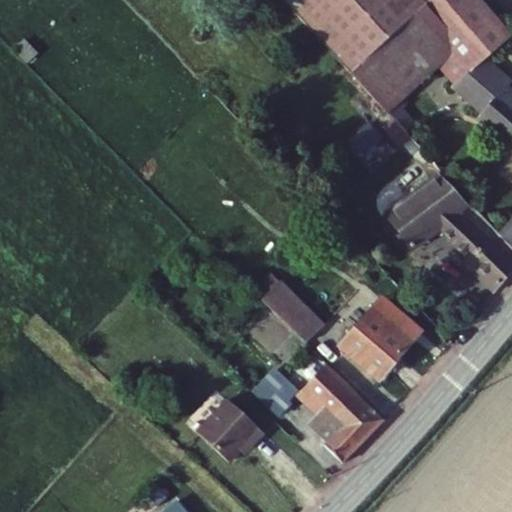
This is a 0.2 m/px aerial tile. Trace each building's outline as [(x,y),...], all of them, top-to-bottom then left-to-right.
[(511,143),(511,230),(504,240),(511,248),(511,90),(498,75),(433,0),(284,0),(395,123),(447,77),(486,113),(482,116),(511,143)] [(433,0),(498,75),(503,70),(493,59),(505,49),(511,42),(511,25),(488,0),(433,0)] [(511,55),(505,49),(493,59),(503,70),(511,78),(511,90),(511,55)] [(511,90),(511,78),(503,70),(498,75),(511,90)] [(369,121),(350,138),(363,153),(382,136),(369,121)] [(440,171),(388,214),(418,250),(443,230),(497,286),(511,270),(511,248),(504,240),(440,171)] [(275,259),(257,277),(267,287),(285,269),(275,259)] [(285,269),(267,287),(311,330),(329,312),(285,269)] [(379,296),(343,334),(379,367),(415,329),(379,296)] [(315,338),(262,391),(279,407),(308,377),(322,391),(323,402),(315,410),(331,425),(327,428),(344,445),(383,407),(315,338)] [(235,386),(204,419),(237,448),(255,429),(260,433),(272,420),(235,386)] [(129,511),(119,500),(107,511),(138,511),(137,511),(129,511)]
